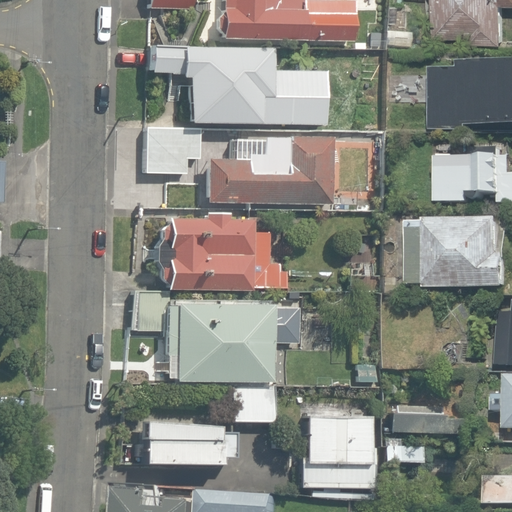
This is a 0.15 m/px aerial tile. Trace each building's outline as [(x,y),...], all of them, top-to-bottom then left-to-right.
[(190,0),(143,0),(143,8),(190,9),(190,0)] [(295,0),(216,0),(215,40),(346,44),(347,10),(295,8),(295,0)] [(142,50),(141,77),(184,79),(183,126),(315,130),(317,74),(261,72),(262,54),(142,50)] [(459,72),(433,70),(430,128),(511,132),(511,67),(459,65),(459,72)] [(181,132),(143,130),(137,176),(185,179),(186,164),(198,165),(199,140),(180,139),(181,132)] [(259,166),(202,164),(200,208),(324,211),(326,141),(259,139),(259,166)] [(467,200),(511,202),(511,177),(507,177),(508,162),(435,159),(433,203),(467,204),(467,200)] [(159,222),(155,293),(287,296),(287,273),(271,273),(271,258),(265,258),(265,231),(245,231),(246,220),(176,219),(176,223),(159,222)] [(502,224),(404,223),(403,288),(501,290),(502,224)] [(160,383),(265,386),(266,346),(290,346),(291,311),(162,307),(160,383)] [(511,312),(496,312),(495,364),(511,364),(511,312)] [(270,396),(210,394),(209,421),(269,423),(270,396)] [(374,414),(300,413),(299,490),(373,491),(374,414)] [(229,428),(138,422),(139,464),(227,466),(229,428)] [(153,491),(120,489),(118,511),(197,511),(198,505),(153,502),(153,491)] [(273,511),(274,491),(200,489),(199,511),(273,511)]
